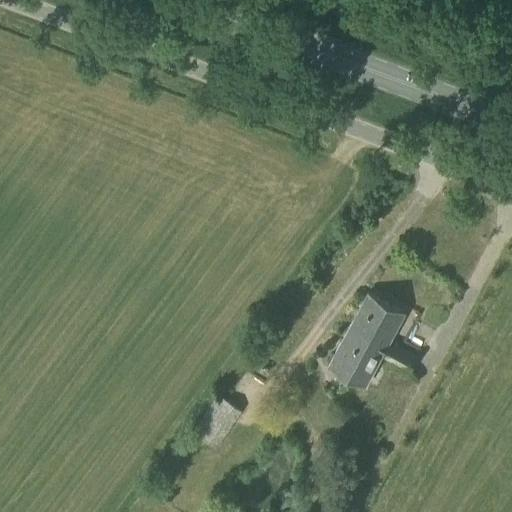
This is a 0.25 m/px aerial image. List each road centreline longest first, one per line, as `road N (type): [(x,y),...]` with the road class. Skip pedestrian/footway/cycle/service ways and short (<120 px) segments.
road 1 (unclassified): [(511,193),(0,5)]
road 2 (primary): [(511,124),(178,0)]
